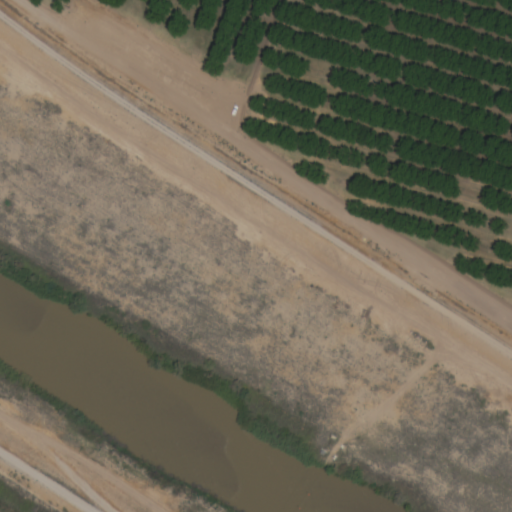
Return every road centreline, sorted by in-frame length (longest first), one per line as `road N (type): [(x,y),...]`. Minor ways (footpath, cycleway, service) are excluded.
road 1 (track): [(511,391),(146,160),(0,43)]
road 2 (residential): [(511,345),(382,267)]
